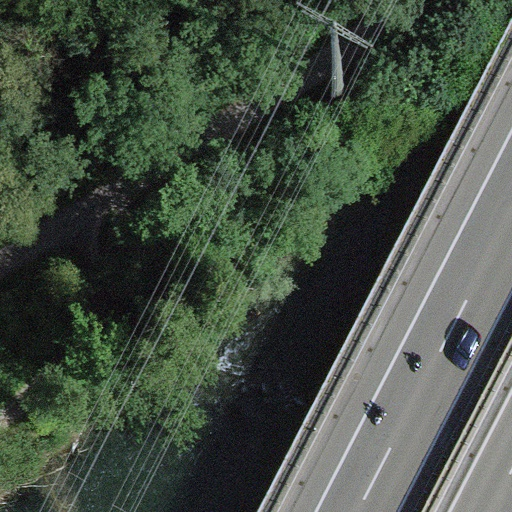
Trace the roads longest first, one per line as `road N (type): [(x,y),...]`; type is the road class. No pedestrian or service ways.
road 1 (track): [(412,0),(84,216)]
road 2 (motorway): [(511,210),(356,511)]
road 3 (unknown): [(0,418),(77,356),(97,304),(84,216)]
